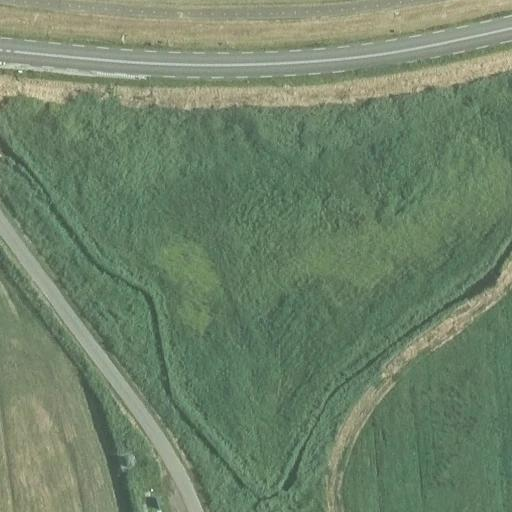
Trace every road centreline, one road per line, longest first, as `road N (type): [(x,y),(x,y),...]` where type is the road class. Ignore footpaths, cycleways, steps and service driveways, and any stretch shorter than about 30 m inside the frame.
road 1 (secondary): [(511,37),(390,65),(159,73),(0,56)]
road 2 (tertiary): [(192,511),(164,450),(0,219)]
